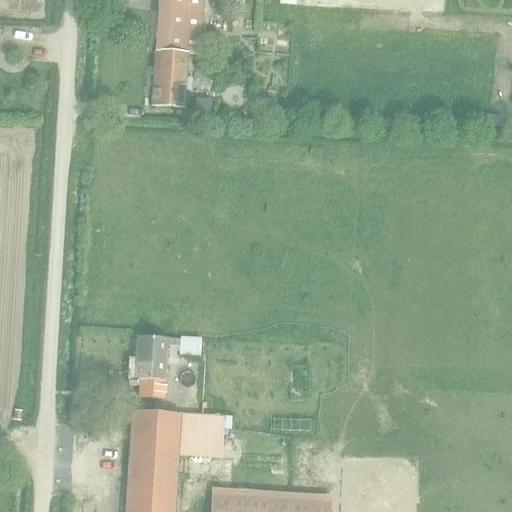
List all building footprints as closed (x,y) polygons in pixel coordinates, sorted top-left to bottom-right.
[(202,0),(157,0),(150,106),(182,108),(186,55),(198,55),(202,0)] [(0,31),(14,32),(14,21),(0,20),(0,31)] [(486,115),(485,126),(502,127),(503,116),(486,115)] [(220,395),(326,407),(355,178),(112,160),(94,307),(231,323),(220,395)] [(133,379),(139,379),(137,397),(162,399),(166,338),(136,336),(133,379)] [(198,353),(199,340),(180,339),(180,352),(198,353)] [(228,438),(230,418),(130,411),(124,511),(172,511),(176,455),(217,458),(218,437),(228,438)]
